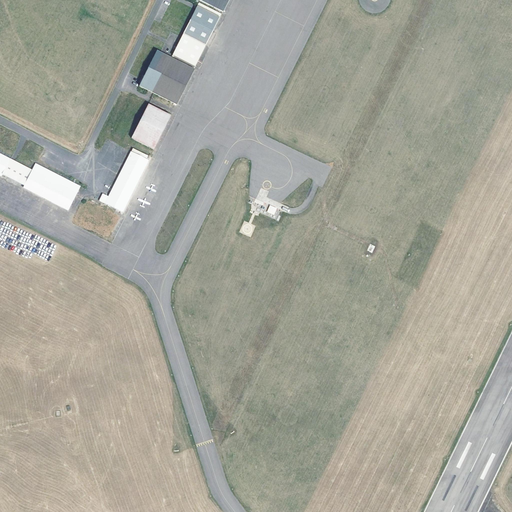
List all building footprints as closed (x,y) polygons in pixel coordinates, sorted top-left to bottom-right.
[(198,0),(222,12),(228,0),(198,0)] [(199,4),(173,54),(196,65),(221,15),(199,4)] [(194,69),(159,51),(141,85),(177,103),(194,69)] [(170,116),(148,105),(131,138),(153,150),(170,116)] [(131,152),(131,151),(108,197),(102,194),(99,201),(122,213),(148,160),(146,159),(148,156),(133,149),(131,152)] [(2,175),(10,159),(2,155),(0,153),(0,176),(1,177),(2,175)] [(10,159),(2,175),(24,186),(32,170),(21,164),(10,159)] [(81,187),(35,164),(32,170),(24,186),(23,188),(69,211),(81,187)]
